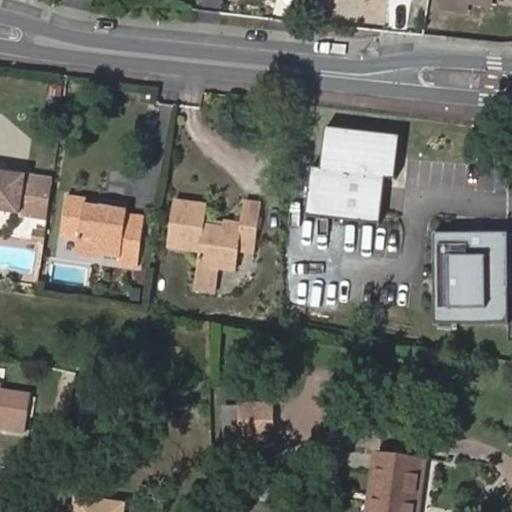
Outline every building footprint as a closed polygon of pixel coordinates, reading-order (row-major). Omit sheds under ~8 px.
[(451,0),(449,17),(464,19),(468,5),(482,7),(482,0),(451,0)] [(402,138),(327,129),(322,176),(312,175),(307,218),(381,226),(386,185),(396,186),(402,138)] [(25,178),(0,173),(0,216),(19,219),(25,179),(25,178)] [(52,183),(25,179),(19,219),(46,222),(52,183)] [(88,202),(68,199),(63,241),(81,243),(79,258),(105,261),(106,257),(122,259),(121,268),(140,270),(146,219),(128,217),(129,213),(87,208),(88,202)] [(225,229),(204,226),(207,204),(178,200),(171,250),(203,254),(198,292),(216,295),(220,271),(239,274),(244,237),(258,239),(263,203),(246,201),(243,224),(226,222),(225,229)] [(511,229),(436,230),(437,319),(511,319),(511,229)] [(45,233),(35,231),(34,243),(43,244),(45,233)] [(0,433),(26,438),(31,402),(1,397),(2,392),(0,391),(0,433)] [(264,393),(232,394),(234,434),(266,434),(264,393)] [(417,511),(424,463),(377,457),(369,511),(417,511)] [(125,511),(126,507),(80,502),(78,511),(125,511)]
